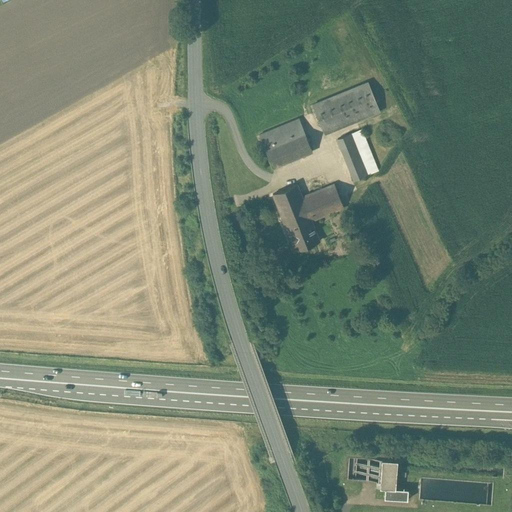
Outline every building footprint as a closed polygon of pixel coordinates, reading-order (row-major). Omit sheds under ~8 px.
[(368,82),(312,105),(324,134),(380,111),(368,82)] [(299,118),(259,135),(264,148),(304,132),(299,118)] [(352,133),(338,139),(351,172),(366,166),(364,161),(371,158),(359,130),(352,133)] [(304,132),(264,148),(272,167),(312,151),(304,132)] [(366,166),(351,172),(354,179),(369,173),(366,166)] [(296,184),(272,193),(286,227),(310,217),(311,220),(344,207),(334,183),(301,196),(296,184)] [(310,217),(286,227),(295,250),(319,240),(311,220),(310,217)] [(383,455),(381,483),(386,483),(396,484),(398,456),(383,455)] [(408,484),(396,484),(386,483),(385,493),(408,494),(408,484)]
